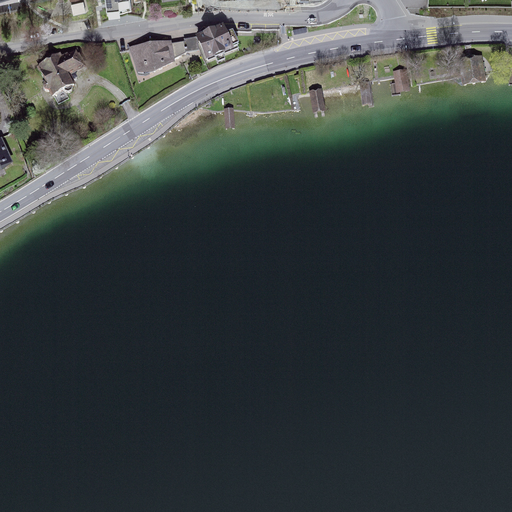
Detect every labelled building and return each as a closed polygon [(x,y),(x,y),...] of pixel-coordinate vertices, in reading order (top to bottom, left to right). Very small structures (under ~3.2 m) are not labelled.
[(228,22),(194,35),(204,60),(237,47),(228,22)] [(171,40),(130,47),(138,74),(174,67),(171,40)] [(72,57),(40,75),(53,98),(85,81),(72,57)] [(472,86),(486,84),(482,60),(469,62),(472,86)] [(407,76),(397,77),(399,99),(409,98),(407,76)] [(371,89),(361,90),(363,112),(373,111),(371,89)] [(324,95),(314,96),(316,117),(326,116),(324,95)] [(234,115),(224,116),(226,138),(236,137),(234,115)] [(4,144),(0,146),(0,177),(17,168),(4,144)]
